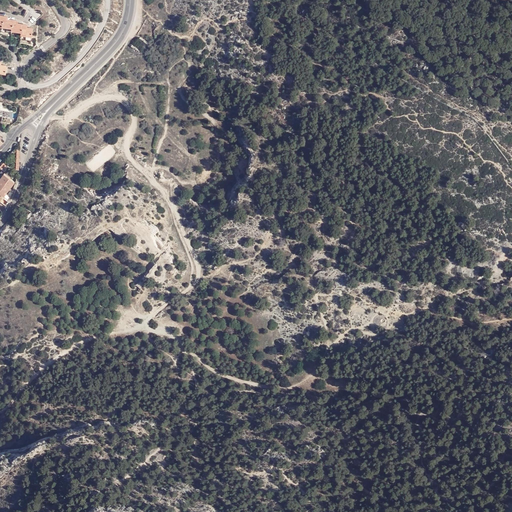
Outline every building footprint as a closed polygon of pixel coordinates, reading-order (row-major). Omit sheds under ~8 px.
[(4,15),(2,23),(2,26),(12,27),(13,19),(8,19),(9,16),(4,15)] [(13,19),(12,27),(12,30),(21,31),(22,24),(18,23),(18,20),(13,19)] [(22,24),(21,31),(21,34),(31,35),(33,28),(27,27),(28,24),(22,24)] [(0,172),(1,172),(2,171),(3,172),(7,168),(8,169),(11,166),(5,160),(0,165),(0,172)] [(14,182),(3,174),(0,177),(0,194),(3,196),(2,197),(8,202),(9,201),(10,197),(7,195),(5,193),(14,182)]
